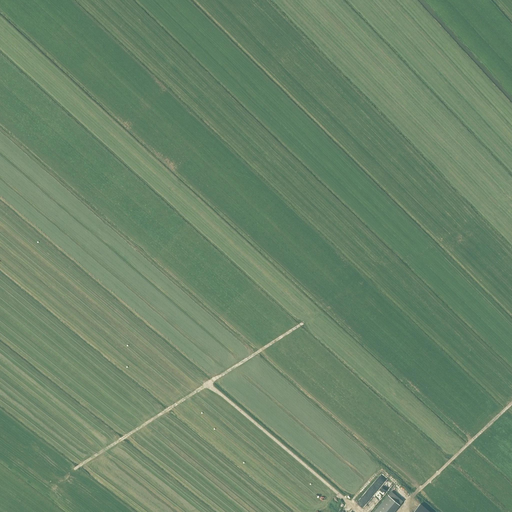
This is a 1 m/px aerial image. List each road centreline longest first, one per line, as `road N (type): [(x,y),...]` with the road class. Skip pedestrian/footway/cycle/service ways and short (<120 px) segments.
road 1 (track): [(120,438),(293,328)]
road 2 (track): [(358,511),(210,383)]
